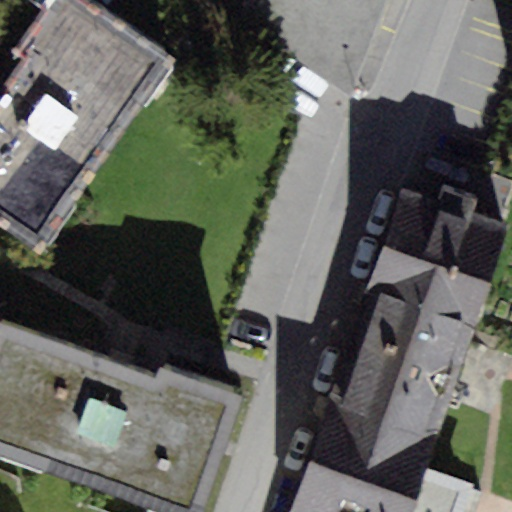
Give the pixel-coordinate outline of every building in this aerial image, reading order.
[(95,0),(21,0),(0,28),(0,31),(9,39),(0,51),(0,221),(36,248),(72,199),(44,178),(99,105),(102,107),(151,41),(95,0)] [(245,0),(243,10),(348,93),(380,0),(245,0)] [(511,83),(511,0),(463,0),(432,117),(498,134),(510,93),(511,83)] [(372,285),(470,317),(502,218),(386,181),(354,280),(372,285)] [(470,317),(372,285),(317,456),(415,488),(470,317)] [(0,334),(0,447),(184,511),(193,511),(217,448),(236,394),(110,350),(7,314),(0,334)] [(308,453),(288,511),(469,511),(472,506),(415,488),(317,456),(308,453)]
